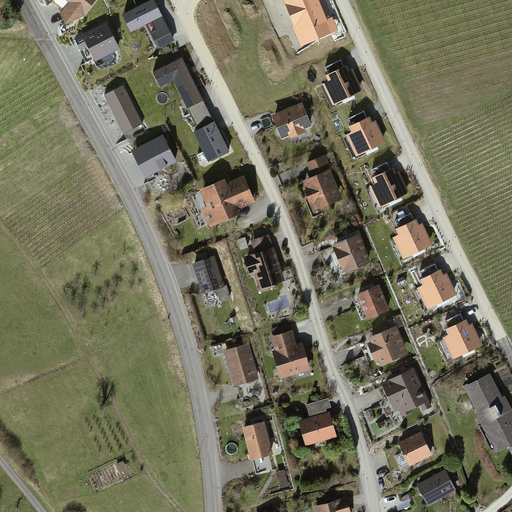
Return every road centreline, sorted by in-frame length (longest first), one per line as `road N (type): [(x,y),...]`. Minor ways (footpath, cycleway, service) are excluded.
road 1 (unclassified): [(211,511),(198,387),(171,293),(125,184),(24,0)]
road 2 (residential): [(376,511),(290,235),(190,26),(189,0)]
road 3 (residential): [(511,356),(342,0)]
road 4 (track): [(0,228),(61,306),(149,473),(189,511)]
